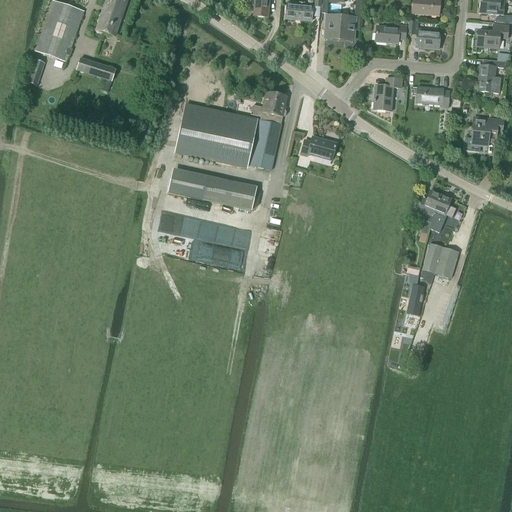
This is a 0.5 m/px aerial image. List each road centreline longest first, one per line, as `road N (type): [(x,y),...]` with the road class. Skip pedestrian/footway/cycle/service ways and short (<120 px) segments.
road 1 (track): [(177,298),(152,249),(161,191),(0,146)]
road 2 (residential): [(462,0),(449,70),(370,64),(338,107)]
road 3 (tertiary): [(511,208),(338,107)]
road 4 (tertiary): [(338,107),(187,0)]
